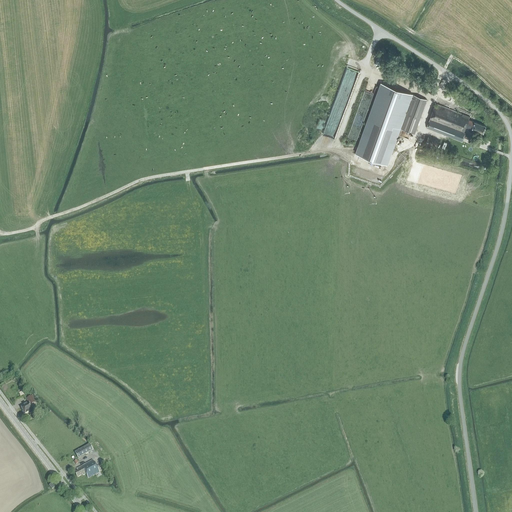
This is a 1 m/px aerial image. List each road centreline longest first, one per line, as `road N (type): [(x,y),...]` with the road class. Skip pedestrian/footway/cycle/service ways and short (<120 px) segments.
road 1 (track): [(511,105),(451,58),(415,143),(401,140),(385,168),(338,151),(163,176),(27,230),(0,233)]
road 2 (unclassified): [(475,511),(459,366),(497,248),(511,157)]
road 3 (unclassified): [(511,140),(491,104),(334,0)]
road 4 (secondary): [(84,511),(0,401)]
